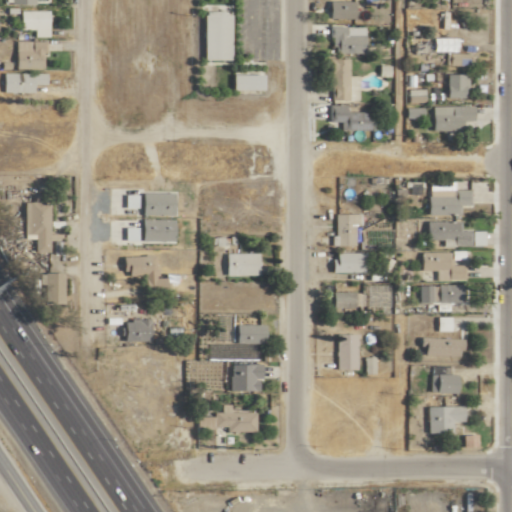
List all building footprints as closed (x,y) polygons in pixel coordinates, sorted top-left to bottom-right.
[(351,1),(325,0),(325,18),(351,18),(351,1)] [(32,37),(46,37),(46,10),(17,10),(17,30),(31,29),(32,37)] [(226,13),(199,13),(198,59),(225,59),(226,13)] [(332,53),(362,52),(361,26),(326,26),(326,44),(332,44),(332,53)] [(42,68),(42,41),(12,40),(12,68),(42,68)] [(465,65),(465,53),(444,53),(444,64),(465,65)] [(346,58),(326,58),(325,99),(355,100),(355,75),(346,75),(346,58)] [(43,73),(0,71),(0,92),(31,93),(31,84),(43,84),(43,73)] [(228,74),(228,90),(258,90),(258,73),(228,74)] [(463,73),(442,73),(442,97),(464,96),(463,73)] [(421,88),(404,89),(404,102),(421,102),(421,88)] [(342,111),(342,105),(326,104),(325,121),(337,121),(337,129),(369,130),(369,111),(342,111)] [(470,105),(428,106),(428,130),(457,130),(457,120),(470,120),(470,105)] [(420,107),(402,107),(402,117),(420,118),(420,107)] [(467,189),(424,189),(424,214),(456,215),(457,204),(467,204),(467,189)] [(170,214),(170,192),(137,193),(138,215),(170,214)] [(44,193),(29,194),(30,202),(19,202),(20,238),(30,238),(30,252),(45,252),(44,193)] [(332,245),(352,244),(351,224),(358,224),(358,213),(331,213),(332,245)] [(170,219),(137,219),(137,241),(170,240),(170,219)] [(467,246),(467,230),(457,230),(457,220),(422,221),(422,240),(435,240),(435,246),(467,246)] [(461,279),(461,264),(448,264),(447,251),(416,252),(417,270),(432,270),(433,280),(461,279)] [(255,253),(222,252),(221,274),(254,275),(255,253)] [(361,252),(329,252),(329,272),(361,271),(361,252)] [(162,277),(152,277),(152,255),(119,255),(120,276),(140,275),(140,294),(162,293),(162,277)] [(59,272),(42,272),(42,302),(59,303),(59,272)] [(387,284),(359,285),(359,291),(328,292),(328,307),(363,307),(363,306),(378,306),(378,313),(387,313),(387,284)] [(415,285),(416,302),(457,302),(457,284),(415,285)] [(145,341),(146,319),(118,319),(118,341),(145,341)] [(260,324),(232,324),(232,342),(260,343),(260,324)] [(353,369),(353,333),(333,333),(332,369),(353,369)] [(458,338),(416,336),(416,341),(420,342),(419,354),(457,356),(458,338)] [(372,356),(361,356),(361,373),(372,373),(372,356)] [(254,391),(254,378),(257,378),(257,364),(225,363),(225,390),(254,391)] [(452,393),(452,374),(426,373),(425,392),(452,393)] [(192,416),(192,427),(222,427),(222,432),(251,432),(251,411),(226,411),(226,404),(216,404),(216,411),(209,411),(209,416),(192,416)] [(423,406),(423,432),(448,432),(448,421),(460,421),(459,405),(423,406)]
